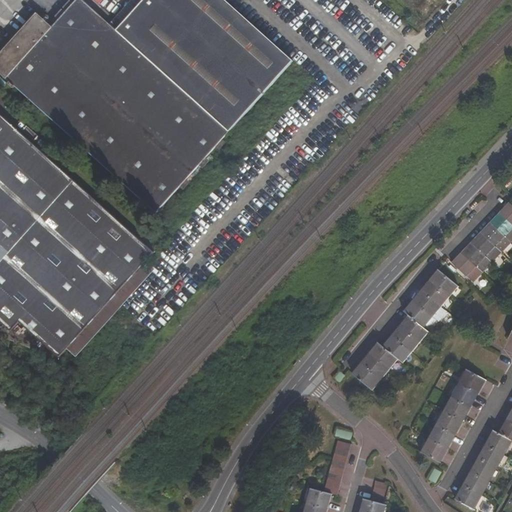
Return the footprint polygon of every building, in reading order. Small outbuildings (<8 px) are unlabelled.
[(81,0),(77,0),(52,28),(37,14),(0,55),(0,73),(156,214),(293,62),(224,0),(145,0),(117,32),(81,0)] [(0,322),(12,333),(20,323),(51,351),(148,248),(0,114),(0,322)] [(510,204),(501,212),(511,222),(511,203),(510,204)] [(511,241),(511,222),(501,212),(492,223),(511,241)] [(503,253),(511,243),(511,241),(492,223),(482,233),(503,253)] [(494,262),(503,253),(482,233),(473,242),(494,262)] [(484,272),(494,262),(473,242),(464,253),(484,272)] [(148,248),(51,351),(59,358),(154,253),(148,248)] [(454,263),(475,283),(484,272),(464,253),(454,263)] [(431,280),(432,281),(436,276),(437,277),(441,272),(439,270),(431,280)] [(432,281),(449,295),(457,285),(441,272),(437,277),(436,276),(432,281)] [(422,291),(424,293),(428,288),(427,287),(432,281),(431,280),(422,291)] [(449,295),(432,281),(427,287),(428,288),(424,293),(440,306),(449,295)] [(413,302),(414,303),(418,298),(419,298),(424,293),(422,291),(413,302)] [(440,306),(424,293),(419,298),(418,298),(414,303),(431,317),(440,306)] [(407,314),(410,310),(409,310),(414,303),(413,302),(405,312),(407,314)] [(431,317),(414,303),(409,310),(410,310),(407,314),(409,315),(411,317),(423,327),(431,317)] [(400,326),(402,327),(407,321),(408,322),(411,317),(409,315),(400,326)] [(423,327),(411,317),(408,322),(407,321),(402,327),(419,341),(427,330),(423,327)] [(402,327),(400,326),(391,337),(392,338),(393,339),(397,335),(396,334),(402,327)] [(419,341),(402,327),(396,334),(397,335),(393,339),(410,352),(419,341)] [(387,347),(386,346),(392,338),(391,337),(383,347),(386,349),(387,347)] [(410,352),(393,339),(392,338),(386,346),(387,347),(386,349),(397,358),(402,362),(410,352)] [(381,345),(379,343),(370,353),(371,354),(375,350),(376,351),(381,345)] [(397,358),(386,349),(383,347),(381,345),(376,351),(375,350),(371,354),(388,368),(397,358)] [(371,354),(370,353),(361,364),(362,365),(364,366),(370,358),(369,357),(371,354)] [(388,368),(371,354),(369,357),(370,358),(364,366),(380,379),(388,368)] [(361,364),(353,374),(355,376),(358,373),(357,372),(362,365),(361,364)] [(380,379),(364,366),(362,365),(357,372),(358,373),(355,376),(371,389),(380,379)] [(461,385),(477,394),(484,380),(469,371),(461,385)] [(479,395),(487,381),(484,380),(477,394),(479,395)] [(477,394),(461,385),(454,399),(469,408),(477,394)] [(469,408),(472,409),(479,395),(477,394),(469,408)] [(469,408),(454,399),(446,413),(461,422),(469,408)] [(461,422),(464,423),(472,409),(469,408),(461,422)] [(461,422),(446,413),(439,427),(454,435),(461,422)] [(507,420),(499,434),(502,435),(510,421),(507,420)] [(511,422),(510,421),(502,435),(511,441),(511,440),(511,422)] [(454,435),(457,437),(464,423),(461,422),(454,435)] [(454,435),(439,427),(431,441),(446,449),(454,435)] [(493,431),(486,445),(488,446),(496,432),(493,431)] [(488,446),(504,455),(511,441),(502,435),(499,434),(496,432),(488,446)] [(446,449),(449,451),(457,437),(454,435),(446,449)] [(324,492),(330,494),(332,495),(337,496),(351,444),(338,441),(324,492)] [(446,449),(431,441),(424,454),(439,462),(446,449)] [(481,460),(488,446),(486,445),(478,459),(481,460)] [(481,460),(496,469),(504,455),(488,446),(481,460)] [(439,462),(442,463),(449,451),(446,449),(439,462)] [(481,460),(478,459),(471,472),(473,473),(481,460)] [(473,473),(489,482),(496,469),(481,460),(473,473)] [(473,473),(471,472),(464,486),(466,487),(473,473)] [(466,487),(482,496),(489,482),(473,473),(466,487)] [(371,502),(384,505),(389,485),(377,481),(376,483),(371,502)] [(457,499),(456,499),(458,501),(466,487),(464,486),(457,499)] [(482,496),(466,487),(458,501),(474,509),(482,496)] [(309,504),(326,509),(330,494),(324,492),(313,490),(309,504)] [(365,511),(384,511),(386,506),(384,505),(371,502),(366,500),(364,509),(366,509),(365,511)]
